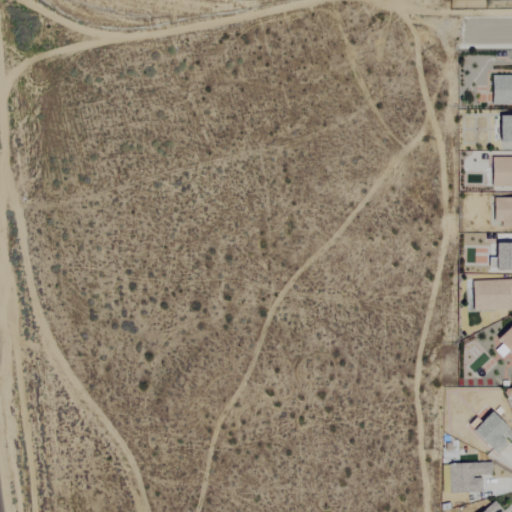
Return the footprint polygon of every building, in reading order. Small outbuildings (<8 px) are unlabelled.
[(488,106),(511,105),(511,75),(487,77),(488,106)] [(511,116),(493,116),(493,142),(511,142),(511,116)] [(511,157),(488,157),(487,187),(511,187),(511,157)] [(511,198),(490,198),(489,227),(511,227),(511,198)] [(511,235),(511,244),(487,245),(488,272),(511,271),(511,234),(511,235)] [(511,280),(468,282),(469,312),(511,310),(511,280)] [(510,360),(511,357),(511,320),(491,340),(510,360)] [(502,440),(507,444),(511,438),(511,436),(486,412),(467,433),(489,453),(502,440)] [(455,494),(478,493),(478,476),(489,476),(488,463),(455,464),(455,494)] [(477,511),(498,511),(490,502),(477,511)]
